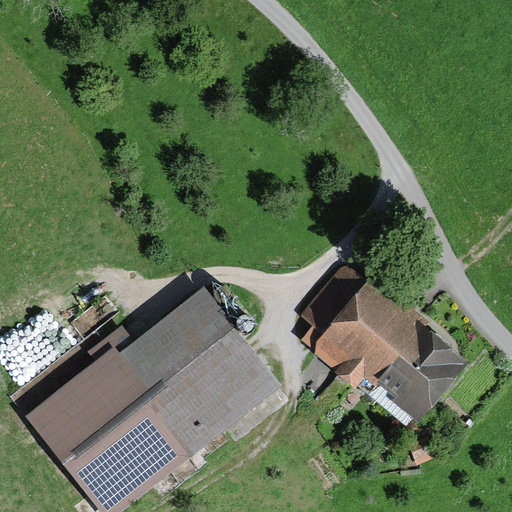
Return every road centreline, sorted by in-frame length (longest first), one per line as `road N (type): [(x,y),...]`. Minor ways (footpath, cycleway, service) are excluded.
road 1 (track): [(157,511),(243,456),(272,427),(289,388),(282,326),(292,292),(359,232),(402,174)]
road 2 (unclassified): [(259,0),(355,105),(402,174),(465,300),(511,350)]
